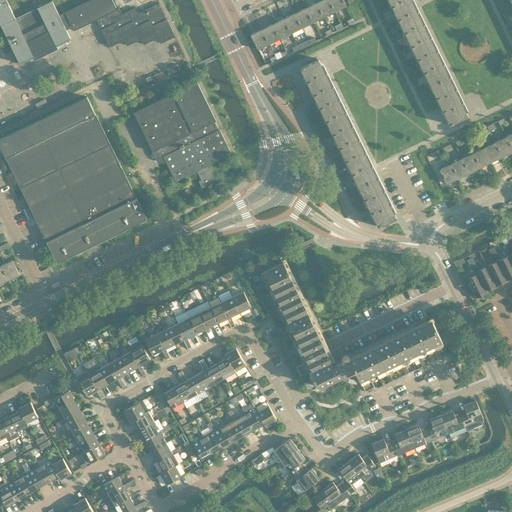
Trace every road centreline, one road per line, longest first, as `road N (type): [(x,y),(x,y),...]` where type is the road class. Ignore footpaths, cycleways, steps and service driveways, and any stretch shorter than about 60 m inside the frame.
road 1 (residential): [(126,453),(100,412),(245,330),(298,423)]
road 2 (residential): [(167,245),(50,0)]
road 3 (residential): [(298,423),(328,457),(366,432),(499,378)]
road 4 (residential): [(158,509),(298,423)]
road 5 (residential): [(499,378),(429,233)]
road 6 (tertiary): [(49,302),(167,245)]
